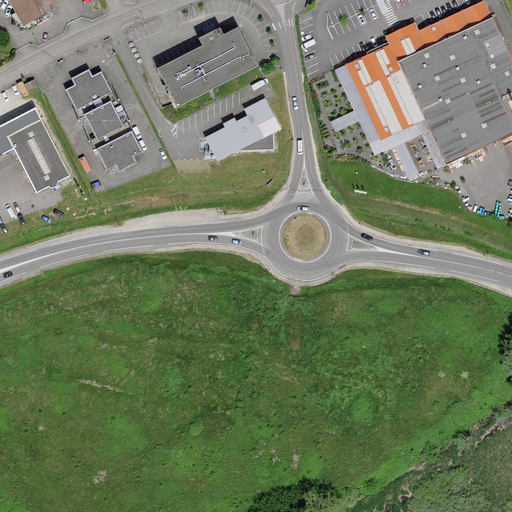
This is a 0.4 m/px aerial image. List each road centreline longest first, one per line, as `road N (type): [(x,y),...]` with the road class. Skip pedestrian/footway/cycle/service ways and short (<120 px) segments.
road 1 (primary): [(13,266),(79,246),(207,232)]
road 2 (residential): [(178,0),(0,80)]
road 3 (unclassified): [(303,159),(279,0)]
